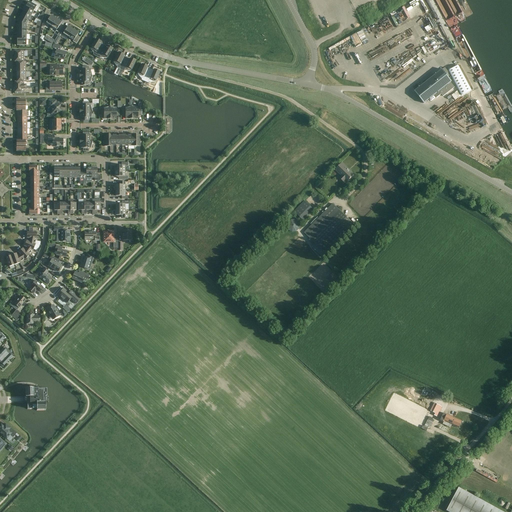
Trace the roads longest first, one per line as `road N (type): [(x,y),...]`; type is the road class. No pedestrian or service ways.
road 1 (unclassified): [(511,192),(308,84)]
road 2 (tertiary): [(308,84),(182,61),(96,21)]
